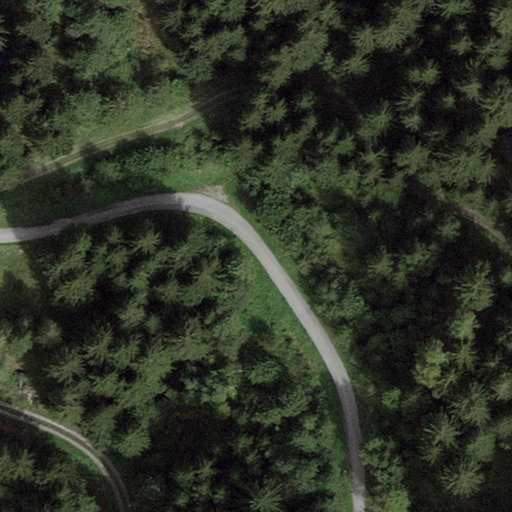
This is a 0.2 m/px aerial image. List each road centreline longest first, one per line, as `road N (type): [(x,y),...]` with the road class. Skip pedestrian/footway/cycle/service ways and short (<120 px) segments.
road 1 (track): [(0,190),(255,90),(345,111),(374,130),(423,191),(481,216),(511,248)]
road 2 (track): [(0,410),(54,431),(100,469),(121,511)]
